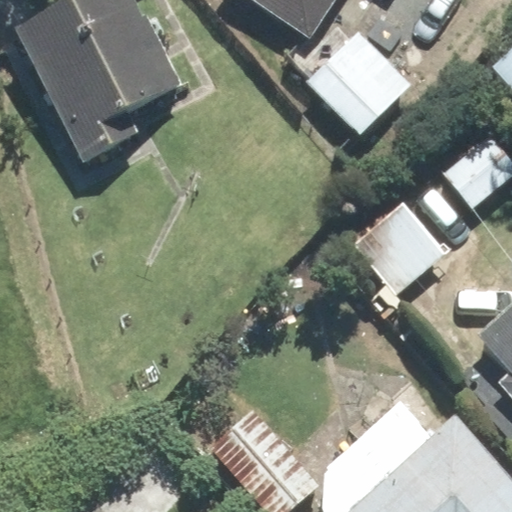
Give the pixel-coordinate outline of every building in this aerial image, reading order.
[(134,0),(98,0),(22,38),(86,166),(140,139),(129,117),(180,91),(134,0)] [(247,0),(314,42),(341,0),(247,0)] [(361,37),(311,88),(362,139),(413,88),(361,37)] [(511,90),(511,55),(495,71),(511,90)] [(446,178),(474,212),(511,181),(511,166),(492,141),(446,178)] [(447,259),(406,209),(357,249),(398,298),(447,259)] [(511,382),(502,391),(511,401),(511,319),(482,346),(511,378),(511,382)] [(317,511),(511,511),(511,480),(459,422),(436,443),(404,408),(304,497),(317,511)] [(284,511),(317,483),(256,415),(220,447),(278,511),(284,511)] [(157,431),(91,488),(112,511),(183,511),(209,491),(157,431)]
